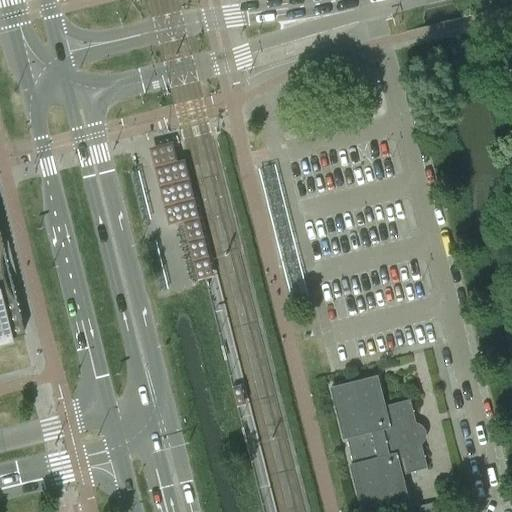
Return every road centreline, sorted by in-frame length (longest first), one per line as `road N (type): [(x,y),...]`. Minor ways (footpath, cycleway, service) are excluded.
road 1 (unclassified): [(381,41),(497,511)]
road 2 (secondary): [(169,429),(96,128),(98,103),(115,85)]
road 3 (secondary): [(28,87),(111,413)]
road 4 (secondary): [(146,420),(68,98)]
road 5 (tertiary): [(372,5),(213,19),(58,54)]
road 6 (tertiary): [(115,85),(223,58),(372,5)]
road 7 (secondary): [(0,489),(123,459)]
